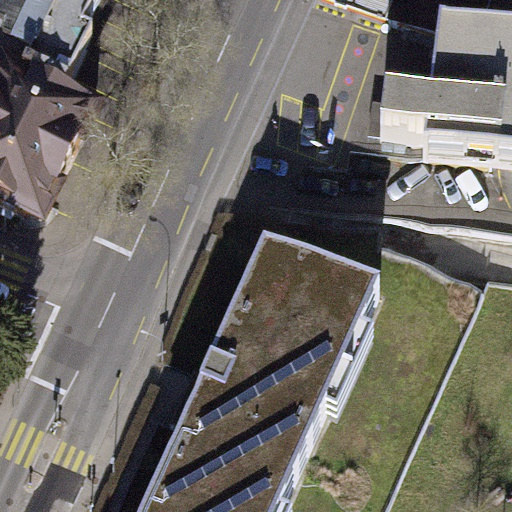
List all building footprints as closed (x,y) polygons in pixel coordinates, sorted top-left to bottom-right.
[(125,0),(5,0),(0,12),(0,34),(9,38),(5,71),(82,103),(125,0)] [(320,0),(320,1),(339,7),(372,18),(388,23),(395,0),(320,0)] [(511,0),(395,0),(388,23),(439,36),(432,96),(386,91),(383,129),(426,134),(427,161),(511,171),(511,0)] [(101,125),(0,86),(0,213),(58,235),(101,125)] [(276,511),(376,291),(264,241),(142,511),(276,511)]
